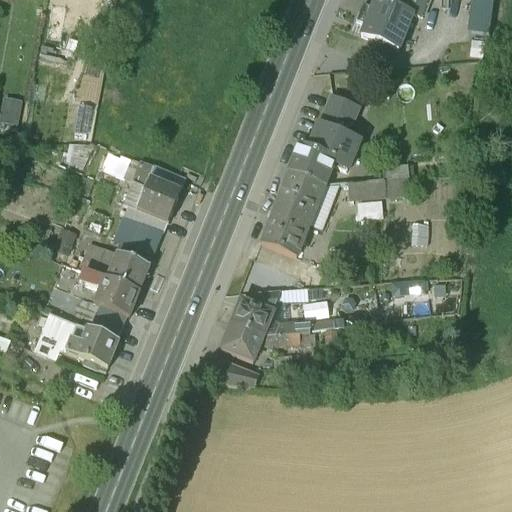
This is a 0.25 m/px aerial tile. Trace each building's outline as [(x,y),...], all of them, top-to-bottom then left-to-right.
[(392,0),(389,8),(412,17),(418,20),(426,0),(392,0)] [(389,8),(374,2),(371,11),(362,7),(354,26),(364,30),(360,39),(369,43),(389,51),(397,54),(412,17),(389,8)] [(389,51),(369,43),(362,61),(386,60),(389,51)] [(341,130),(331,134),(317,129),(308,153),(299,150),(288,176),(323,192),(331,171),(346,177),(358,146),(345,141),(341,130)] [(74,142),(71,164),(93,167),(95,145),(74,142)] [(111,156),(107,172),(129,178),(133,162),(111,156)] [(406,170),(365,174),(367,188),(402,185),(407,184),(406,170)] [(288,176),(260,248),(296,262),(312,221),(316,222),(320,213),(315,212),(323,192),(288,176)] [(177,196),(145,184),(133,215),(165,227),(177,196)] [(367,188),(347,189),(349,205),(402,200),(402,185),(367,188)] [(165,227),(133,215),(129,226),(161,238),(165,227)] [(115,259),(87,248),(77,273),(83,276),(85,276),(89,268),(108,275),(115,259)] [(147,272),(115,259),(108,275),(105,284),(137,297),(147,272)] [(108,275),(89,268),(85,276),(105,284),(108,275)] [(85,276),(83,276),(79,286),(92,292),(99,294),(93,307),(99,310),(125,320),(129,322),(137,297),(105,284),(85,276)] [(281,295),(247,297),(246,308),(271,318),(281,295)] [(246,308),(238,305),(229,328),(262,341),(285,339),(304,336),(309,335),(309,328),(280,331),(268,326),(271,318),(246,308)] [(125,320),(99,310),(88,335),(115,345),(125,320)] [(262,341),(229,328),(219,354),(251,367),(259,348),(270,353),(287,351),(285,339),(262,341)] [(88,335),(83,333),(77,346),(70,344),(65,357),(85,365),(83,369),(97,375),(99,370),(106,373),(117,346),(115,345),(88,335)] [(0,351),(9,354),(14,341),(0,336),(0,351)] [(304,336),(285,339),(287,351),(305,348),(304,336)] [(293,360),(274,362),(275,372),(294,370),(293,360)] [(255,378),(222,365),(213,389),(249,392),(255,378)]
